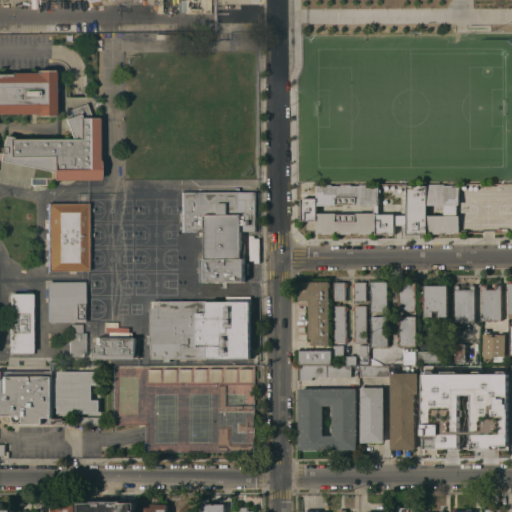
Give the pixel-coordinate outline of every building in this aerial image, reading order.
[(94,24),(94,32),(76,33),(76,24),(94,24)] [(0,147),(3,135),(11,137),(11,138),(70,138),(63,119),(65,118),(72,115),(70,109),(85,103),(90,117),(96,117),(96,118),(97,158),(97,179),(51,179),(51,171),(0,160),(0,73),(9,73),(9,72),(33,72),(33,70),(35,70),(35,69),(51,69),(51,70),(53,70),(53,115),(34,116),(34,113),(0,113),(0,147)] [(340,234),(340,232),(338,232),(338,230),(334,230),(334,232),(331,232),(331,234),(321,234),(321,232),(316,232),(316,220),(301,220),(301,198),(316,198),(316,186),(321,186),(321,184),(331,184),(331,186),(340,185),(340,184),(350,184),(350,185),(358,185),(358,184),(367,184),(367,185),(378,185),(378,213),(374,213),(374,230),(371,230),(371,232),(369,232),(369,233),(358,233),(358,232),(351,232),(351,234),(340,234)] [(406,234),(406,225),(406,214),(406,185),(426,185),(426,184),(443,184),(443,185),(458,185),(459,204),(456,204),(456,210),(443,210),(443,205),(426,205),(426,215),(426,231),(426,234),(406,234)] [(204,258),(204,235),(199,235),(199,231),(180,231),(180,191),(255,191),(255,231),(241,231),(241,254),(243,254),(243,258),(244,258),(244,281),(201,281),(201,258),(204,258)] [(87,271),(47,271),(47,239),(45,239),(45,233),(47,233),(47,228),(44,228),(44,222),(47,222),(47,203),(87,203),(87,271)] [(426,215),(443,215),(443,210),(456,210),(456,215),(459,215),(459,232),(454,232),(454,233),(446,233),(446,232),(439,232),(439,233),(431,233),(431,231),(426,231),(426,215)] [(406,225),(394,225),(394,234),(375,234),(375,213),(394,213),(394,214),(406,214),(406,225)] [(83,281),(83,322),(46,322),(46,281),(83,281)] [(329,344),(311,344),(311,338),(309,338),(309,300),(298,300),(298,281),(329,281),(329,344)] [(334,281),(345,281),(345,283),(347,283),(347,287),(345,287),(345,300),(334,300),(334,281)] [(366,300),(355,300),(355,286),(353,286),(353,283),(355,283),(355,281),(366,281),(366,300)] [(387,281),(387,287),(389,287),(389,290),(387,290),(387,311),(371,311),(371,281),(387,281)] [(415,311),(399,311),(399,305),(397,305),(397,302),(399,302),(399,281),(415,281),(415,311)] [(481,320),(481,291),(479,291),(479,283),(488,283),(488,288),(494,288),(494,283),(502,283),(502,290),(501,290),(501,320),(481,320)] [(448,316),(439,316),(439,310),(435,310),(435,313),(433,313),(433,316),(425,316),(424,285),(447,285),(448,316)] [(474,321),(455,321),(454,285),(459,285),(459,289),(470,289),(470,285),(474,285),(474,321)] [(8,352),(7,293),(26,293),(26,291),(30,291),(30,354),(26,354),(26,352),(8,352)] [(151,358),(151,344),(146,344),(146,334),(150,334),(150,301),(208,300),(208,299),(215,299),(215,301),(250,301),(250,358),(206,358),(206,359),(181,359),(181,358),(170,358),(170,361),(163,361),(163,358),(151,358)] [(334,305),(345,305),(345,306),(347,306),(347,310),(345,310),(346,337),(348,337),(348,341),(346,341),(346,342),(334,342),(334,305)] [(366,342),(355,342),(355,341),(353,341),(353,337),(355,337),(355,310),(352,310),(352,306),(355,306),(355,305),(366,305),(366,342)] [(371,316),(387,316),(387,337),(389,337),(389,340),(387,340),(387,345),(371,346),(371,316)] [(416,345),(399,345),(399,340),(398,340),(398,337),(400,337),(399,325),(398,325),(398,316),(415,316),(416,345)] [(84,356),(68,356),(68,332),(70,332),(70,324),(81,324),(81,333),(84,333),(84,356)] [(483,333),(492,333),(492,336),(496,336),(496,334),(505,334),(505,355),(483,355),(483,333)] [(96,337),(134,337),(134,354),(138,354),(138,358),(92,358),(92,354),(96,354),(96,337)] [(465,362),(455,362),(455,343),(465,343),(465,362)] [(343,356),(333,356),(333,350),(333,345),(343,345),(343,356)] [(368,361),(359,361),(359,345),(369,345),(368,361)] [(300,350),(331,350),(331,365),(300,365),(300,350)] [(417,362),(417,351),(440,350),(440,362),(417,362)] [(356,355),(356,364),(346,364),(345,355),(356,355)] [(350,365),(350,376),(311,376),(311,379),(300,379),(300,365),(331,365),(350,365)] [(388,365),(388,376),(359,376),(359,365),(388,365)] [(230,366),(253,366),(254,451),(230,451),(169,451),(146,451),(145,424),(138,424),(114,424),(114,366),(137,366),(168,366),(230,366)] [(0,371),(51,371),(51,377),(56,377),(56,371),(98,371),(98,384),(91,384),(91,399),(98,399),(98,413),(56,413),(56,407),(51,407),(51,423),(13,423),(13,415),(0,415),(0,371)] [(418,393),(414,393),(415,449),(391,449),(390,373),(417,372),(418,393)] [(422,372),(422,449),(506,450),(507,372),(422,372)] [(384,442),(361,442),(361,387),(383,387),(384,442)] [(299,388),(356,388),(356,449),(299,450),(299,388)] [(80,416),(100,416),(100,425),(80,425),(80,416)] [(0,455),(0,444),(5,444),(5,451),(8,451),(8,457),(5,457),(5,455),(0,455)] [(51,511),(51,508),(57,508),(57,506),(58,504),(60,503),(62,504),(64,505),(74,504),(74,511),(51,511)] [(167,511),(144,511),(145,507),(144,507),(144,503),(167,503),(167,511)] [(225,511),(202,511),(202,503),(225,503),(225,511)]
